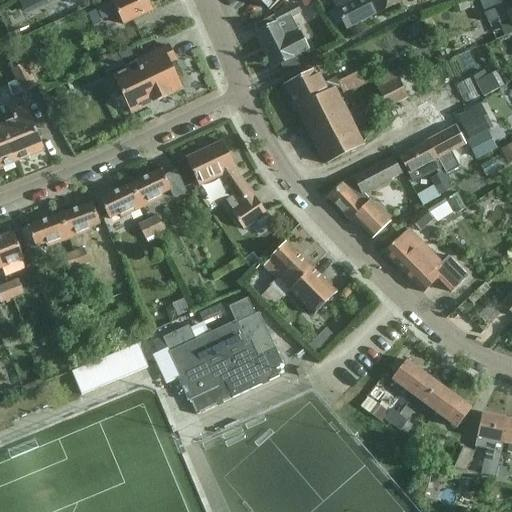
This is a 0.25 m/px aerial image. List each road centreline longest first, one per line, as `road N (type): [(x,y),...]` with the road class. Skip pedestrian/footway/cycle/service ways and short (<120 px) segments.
road 1 (residential): [(0,200),(241,92)]
road 2 (residential): [(402,291),(283,171),(241,92)]
road 3 (residential): [(241,92),(397,16),(452,0)]
road 4 (residential): [(511,369),(451,336),(402,291)]
road 5 (residential): [(402,291),(313,383)]
